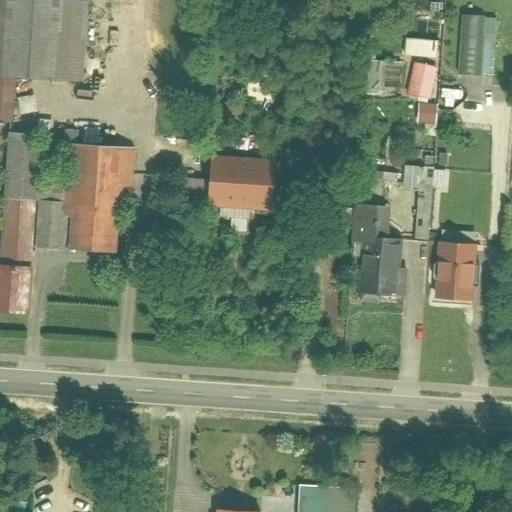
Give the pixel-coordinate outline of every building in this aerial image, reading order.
[(0,0),(0,117),(12,119),(15,75),(79,79),(83,0),(0,0)] [(460,12),(457,71),(479,73),(482,31),(495,32),(496,14),(483,13),(460,12)] [(404,38),(403,58),(441,61),(442,41),(404,38)] [(404,94),(428,100),(436,66),(412,61),(404,94)] [(421,121),(440,124),(443,105),(424,101),(421,121)] [(5,129),(0,188),(0,257),(31,260),(33,245),(125,253),(134,144),(65,138),(63,154),(34,152),(36,132),(5,129)] [(437,165),(446,165),(446,151),(437,151),(437,165)] [(277,157),(214,154),(212,177),(176,175),(173,239),(200,240),(202,205),(215,206),(214,215),(248,217),(249,205),(274,206),(277,157)] [(432,165),(404,164),(403,188),(431,190),(432,165)] [(433,168),(433,187),(444,188),(444,168),(433,168)] [(359,241),(355,299),(379,301),(379,291),(401,293),(403,266),(397,266),(399,236),(381,235),(383,204),(349,201),(346,240),(359,241)] [(435,239),(431,296),(470,299),(474,242),(435,239)] [(0,311),(23,313),(26,265),(0,263),(0,311)] [(200,281),(211,303),(232,293),(221,271),(200,281)] [(295,478),(293,511),(352,511),(355,482),(295,478)]
